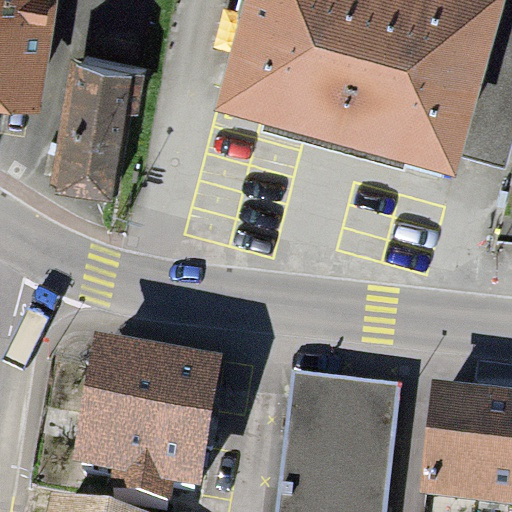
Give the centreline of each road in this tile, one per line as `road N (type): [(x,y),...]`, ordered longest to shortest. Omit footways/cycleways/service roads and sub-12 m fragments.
road 1 (primary): [(12,233),(107,284),(153,294),(511,329)]
road 2 (track): [(258,305),(235,511)]
